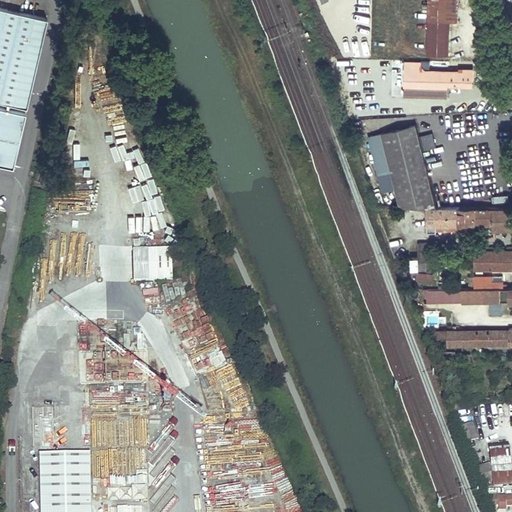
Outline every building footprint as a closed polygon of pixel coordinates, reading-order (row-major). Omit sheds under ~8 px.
[(0,0),(0,105),(23,110),(43,22),(0,12),(0,0)] [(428,0),(429,3),(423,3),(422,11),(429,11),(428,52),(448,53),(449,21),(457,21),(457,9),(473,9),(472,0),(428,0)] [(482,44),(485,61),(492,60),(488,42),(482,44)] [(383,67),(384,60),(334,59),(334,63),(339,63),(339,67),(350,67),(383,67)] [(448,86),(473,87),(473,68),(459,67),(459,70),(421,68),(421,61),(405,60),(404,84),(416,85),(416,97),(447,98),(448,86)] [(340,86),(344,106),(348,105),(357,104),(353,83),(341,85),(340,86)] [(416,85),(404,84),(403,97),(416,97),(416,85)] [(0,111),(22,116),(23,110),(0,105),(0,111)] [(22,116),(0,111),(0,164),(10,166),(22,116)] [(423,206),(437,207),(416,124),(382,133),(395,184),(384,187),(387,201),(399,198),(401,206),(402,206),(414,206),(423,206)] [(427,223),(493,223),(511,223),(511,207),(437,207),(423,206),(423,211),(427,211),(427,223)] [(412,261),(412,264),(412,268),(429,268),(429,259),(427,251),(427,242),(419,242),(419,251),(418,251),(418,257),(412,257),(412,261)] [(171,249),(132,249),(132,281),(172,281),(171,249)] [(511,268),(511,251),(474,251),(474,268),(511,268)] [(433,272),(418,272),(417,280),(433,280),(433,272)] [(453,288),(453,276),(442,276),(442,281),(442,288),(443,288),(453,288)] [(474,276),(474,288),(500,287),(505,287),(505,284),(502,284),(502,276),(474,276)] [(500,301),(500,287),(474,288),(469,288),(462,288),(462,293),(462,302),(500,301)] [(500,287),(500,301),(509,301),(509,302),(511,302),(511,287),(505,287),(500,287)] [(437,314),(427,314),(426,326),(437,327),(437,314)] [(197,332),(212,367),(226,361),(211,326),(197,332)] [(457,330),(448,330),(448,345),(511,344),(511,328),(509,329),(509,330),(457,331),(457,330)] [(435,345),(448,345),(448,330),(431,331),(433,338),(435,345)] [(197,374),(210,368),(195,334),(181,340),(197,374)] [(56,452),(55,406),(31,407),(32,453),(56,452)] [(471,423),(463,426),(469,443),(477,439),(471,423)] [(469,443),(463,426),(460,427),(466,444),(469,443)] [(489,444),(493,487),(511,484),(511,480),(508,442),(489,444)] [(92,511),(91,453),(40,454),(41,511),(92,511)] [(511,496),(495,497),(489,497),(489,501),(492,501),(492,502),(494,505),(511,504),(511,496)]
